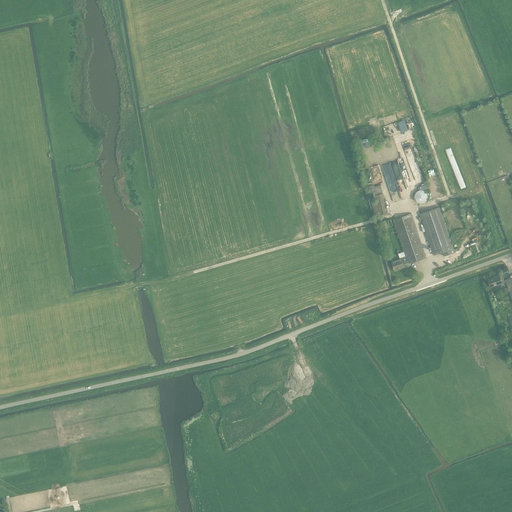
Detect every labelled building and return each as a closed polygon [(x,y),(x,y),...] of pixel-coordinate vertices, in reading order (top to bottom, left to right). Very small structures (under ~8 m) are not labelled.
[(365,139),(360,140),(362,144),(360,144),(362,149),(370,146),(370,144),(374,142),(372,137),(366,139),(365,139)] [(374,185),(368,186),(369,194),(373,193),(374,201),(371,201),(374,216),(383,214),(388,213),(381,185),(374,186),(374,185)] [(429,196),(430,194),(429,193),(429,192),(428,190),(428,189),(427,188),(425,188),(423,187),(421,187),(420,187),(419,188),(418,189),(417,190),(416,191),(415,193),(415,194),(415,195),(416,197),(416,198),(417,199),(418,200),(420,201),(421,201),(422,201),(424,201),(425,201),(426,200),(427,199),(428,198),(429,197),(429,196)] [(439,207),(420,214),(434,255),(443,252),(444,256),(455,252),(439,207)] [(408,264),(426,258),(411,214),(393,220),(406,256),(399,258),(400,259),(392,262),(395,270),(404,267),(403,265),(408,263),(408,264)] [(491,287),(502,283),(505,282),(502,275),(500,276),(499,276),(488,280),(491,287)]
